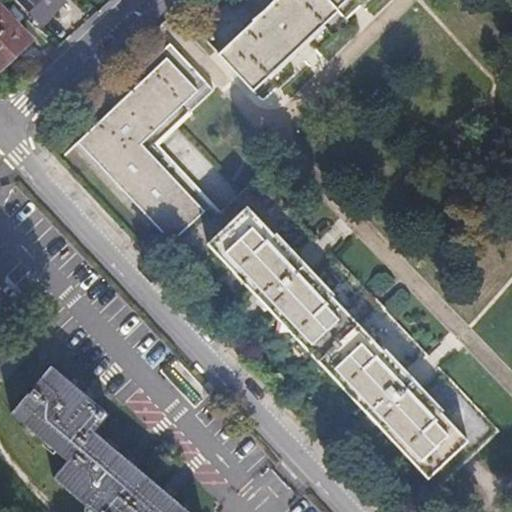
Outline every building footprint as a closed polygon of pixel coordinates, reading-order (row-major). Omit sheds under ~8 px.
[(59,0),(15,0),(39,24),(62,3),(59,0)] [(274,0),(216,56),(249,91),(336,10),(334,8),(342,0),(274,0)] [(0,65),(28,39),(0,8),(0,65)] [(167,45),(159,53),(171,66),(180,58),(167,45)] [(171,241),(210,204),(151,142),(186,110),(189,113),(211,91),(180,58),(171,66),(159,53),(133,77),(139,84),(77,142),(171,241)] [(234,195),(195,232),(425,477),(464,440),(234,195)] [(59,370),(21,415),(75,462),(62,477),(102,511),(188,511),(100,433),(111,418),(59,370)]
